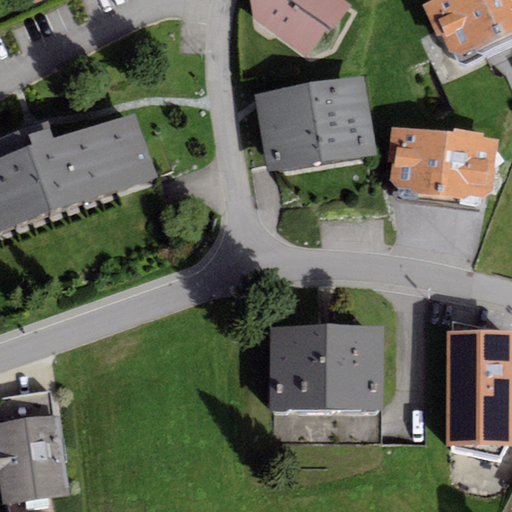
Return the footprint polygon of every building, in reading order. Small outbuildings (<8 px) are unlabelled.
[(249,0),(252,20),(306,57),(324,32),(328,36),(353,6),(344,0),(249,0)] [(511,0),(434,0),(423,6),(438,38),(443,36),(450,53),(455,54),(459,64),(466,65),(511,43),(511,0)] [(364,77),(253,95),(266,173),(377,155),(364,77)] [(0,234),(158,178),(135,111),(54,140),(48,122),(0,138),(0,234)] [(452,134),(391,128),(388,164),(393,165),(390,181),(397,189),(396,194),(401,199),(479,207),(483,204),(483,197),(491,193),(499,139),(484,138),(485,134),(454,128),(452,134)] [(271,328),(270,411),(384,411),(385,328),(271,328)] [(511,446),(511,331),(448,331),(447,447),(511,446)] [(58,416),(0,424),(0,487),(2,505),(69,496),(58,416)]
